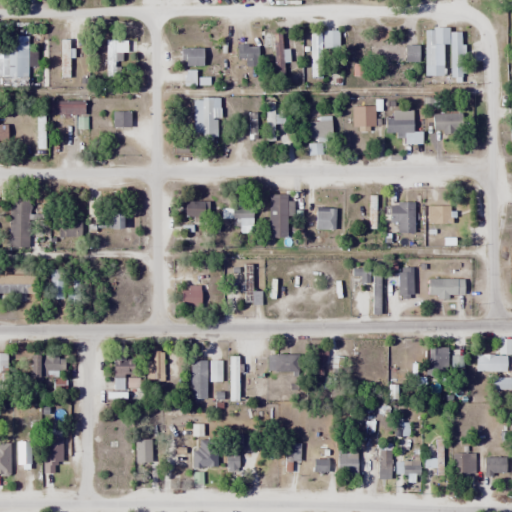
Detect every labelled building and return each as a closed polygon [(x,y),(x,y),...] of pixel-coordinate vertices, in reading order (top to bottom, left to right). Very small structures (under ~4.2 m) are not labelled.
[(424,76),(441,76),(441,44),(448,44),(448,74),(457,75),(457,38),(446,38),(447,27),(425,27),(424,76)] [(337,49),(337,30),(319,30),(319,49),(337,49)] [(281,33),(269,33),(269,82),(281,82),(281,33)] [(0,77),(27,78),(27,36),(7,36),(7,60),(0,59),(0,77)] [(59,77),(68,77),(68,40),(59,40),(59,77)] [(107,77),(118,78),(119,57),(115,57),(115,51),(123,52),(123,42),(109,41),(107,77)] [(243,58),(243,66),(257,66),(257,45),(236,45),(236,58),(243,58)] [(416,62),(416,45),(366,45),(366,62),(416,62)] [(201,48),(179,48),(179,65),(201,65),(201,48)] [(195,70),(179,70),(179,85),(195,85),(195,70)] [(217,98),(191,99),(192,139),(209,139),(209,119),(218,119),(217,98)] [(49,115),(82,115),(82,101),(49,101),(49,115)] [(264,140),(274,140),(274,124),(283,124),(283,102),(264,102),(264,140)] [(373,116),(365,116),(366,107),(358,106),(357,127),(372,127),(373,116)] [(111,127),(129,127),(129,112),(111,112),(111,127)] [(410,112),(384,112),(384,135),(410,135),(410,112)] [(429,132),(460,132),(460,114),(429,114),(429,132)] [(305,119),(305,139),(330,139),(330,119),(305,119)] [(308,154),(321,154),(321,144),(308,144),(308,154)] [(286,215),(289,215),(289,195),(267,195),(267,238),(286,238),(286,215)] [(28,247),(28,197),(8,197),(8,247),(28,247)] [(176,201),(176,219),(207,219),(207,201),(176,201)] [(388,222),(396,222),(396,232),(413,232),(413,203),(388,203),(388,222)] [(310,231),(322,231),(321,205),(309,206),(310,231)] [(122,227),(120,206),(96,208),(97,229),(122,227)] [(449,206),(425,206),(425,224),(449,224),(449,206)] [(238,219),(238,233),(251,233),(251,208),(220,208),(220,219),(238,219)] [(55,238),(80,238),(80,219),(55,219),(55,238)] [(261,304),(261,291),(251,291),(251,264),(242,264),(242,304),(261,304)] [(350,267),(349,279),(367,280),(368,268),(350,267)] [(48,298),(64,299),(64,270),(49,270),(48,298)] [(385,295),(411,295),(411,270),(385,270),(385,295)] [(32,275),(0,274),(0,293),(32,294),(32,275)] [(462,296),(462,279),(426,279),(426,296),(462,296)] [(198,307),(198,288),(179,288),(179,307),(198,307)] [(446,368),(446,347),(429,347),(429,368),(446,368)] [(324,349),(310,349),(310,379),(324,379),(324,349)] [(163,352),(146,351),(145,382),(162,383),(163,352)] [(28,353),(26,390),(41,391),(42,373),(59,374),(60,355),(28,353)] [(266,354),(266,372),(297,372),(297,354),(266,354)] [(504,370),(504,354),(473,354),(473,370),(504,370)] [(132,355),(110,355),(110,377),(132,377),(132,355)] [(464,355),(450,355),(450,386),(464,386),(464,355)] [(238,401),(238,356),(227,356),(227,401),(238,401)] [(188,399),(206,399),(206,360),(188,360),(188,399)] [(247,447),(247,435),(225,435),(225,472),(237,472),(237,447),(247,447)] [(149,439),(133,439),(133,462),(149,462),(149,439)] [(9,443),(0,443),(0,475),(9,476),(9,443)] [(299,462),(298,444),(283,445),(284,463),(299,462)] [(191,467),(215,467),(215,447),(191,447),(191,467)] [(355,447),(335,447),(335,478),(355,478),(355,447)] [(376,478),(389,478),(389,447),(376,447),(376,478)] [(20,453),(20,470),(41,470),(41,474),(63,474),(62,453),(20,453)] [(473,454),(451,454),(451,476),(473,476),(473,454)] [(434,467),(434,475),(441,475),(441,457),(423,457),(423,467),(434,467)] [(505,457),(481,457),(481,476),(505,476),(505,457)] [(311,474),(326,474),(326,460),(311,459),(311,474)] [(418,477),(418,461),(395,461),(395,477),(418,477)]
